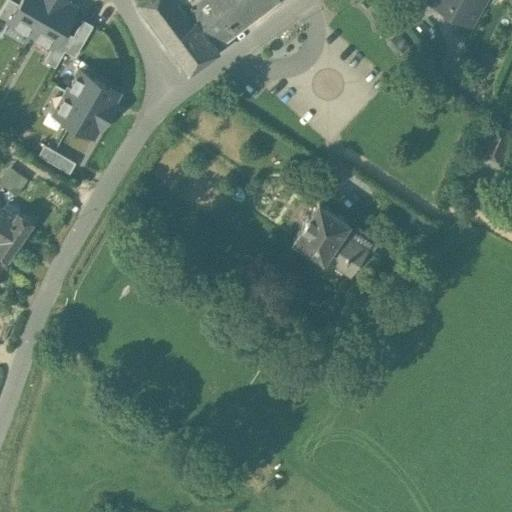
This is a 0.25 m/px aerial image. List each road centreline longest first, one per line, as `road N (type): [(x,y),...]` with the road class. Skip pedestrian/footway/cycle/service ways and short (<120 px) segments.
road 1 (residential): [(0,428),(76,234),(174,94)]
road 2 (residential): [(174,94),(306,0)]
